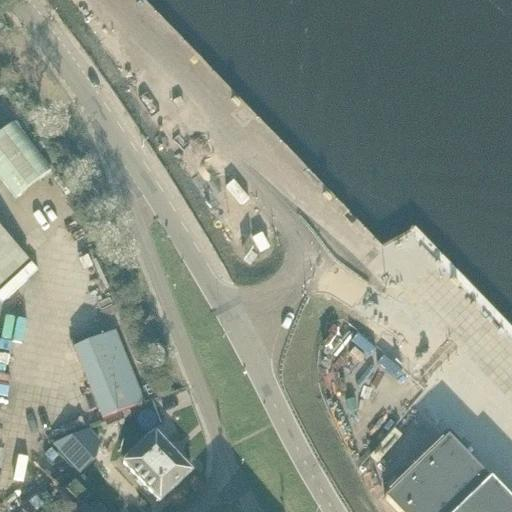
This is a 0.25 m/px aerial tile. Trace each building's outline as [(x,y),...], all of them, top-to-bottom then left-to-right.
[(14,124),(0,135),(0,179),(16,199),(51,172),(14,124)] [(0,287),(28,261),(17,249),(0,231),(0,287)] [(97,270),(119,256),(104,234),(82,248),(97,270)] [(262,235),(253,240),(260,254),(269,249),(262,235)] [(309,316),(313,308),(307,306),(304,314),(309,316)] [(103,421),(145,404),(116,332),(74,349),(103,421)] [(160,503),(192,472),(156,434),(146,443),(124,464),(160,503)] [(396,511),(511,511),(511,504),(448,438),(385,500),(396,511)] [(90,497),(75,481),(66,490),(81,505),(90,497)]
